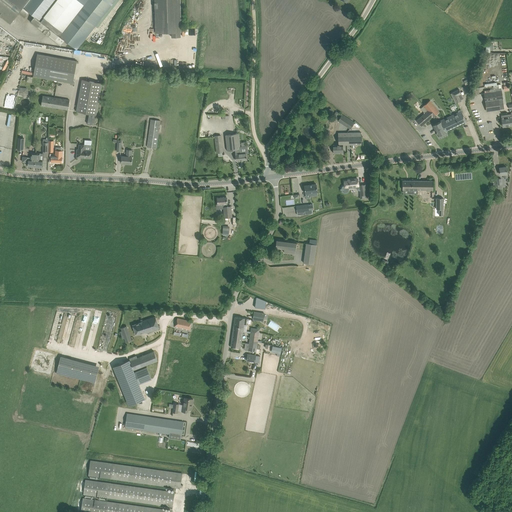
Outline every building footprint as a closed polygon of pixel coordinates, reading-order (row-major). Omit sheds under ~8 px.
[(0,0),(0,15),(10,24),(19,13),(25,17),(29,12),(35,16),(30,22),(61,46),(64,42),(67,44),(68,43),(77,49),(80,45),(95,26),(97,27),(118,0),(0,0)] [(172,37),(176,37),(181,37),(179,0),(154,0),(155,33),(171,32),(172,37)] [(37,54),(33,76),(73,83),(77,61),(37,54)] [(76,111),(89,114),(87,124),(95,125),(96,115),(102,83),(82,79),(76,111)] [(19,93),(23,97),(28,94),(27,88),(21,88),(19,93)] [(461,94),(459,89),(450,94),(455,104),(461,101),(458,95),(461,94)] [(484,93),(485,101),(487,111),(504,109),(503,99),(502,91),(493,92),(491,92),(490,90),(485,91),(485,93),(484,93)] [(41,106),(68,110),(70,100),(43,96),(41,106)] [(430,100),(424,105),(423,106),(427,111),(416,121),(421,126),(432,117),(439,112),(430,100)] [(441,121),(433,125),(438,136),(446,132),(467,122),(462,112),(461,110),(458,111),(459,114),(445,120),(443,121),(441,122),(441,121)] [(511,118),(502,119),(503,127),(511,125),(511,111),(511,112),(511,118)] [(338,121),(350,129),(354,122),(342,115),(338,121)] [(156,148),(157,143),(160,120),(151,119),(147,147),(156,148)] [(361,144),(361,132),(347,133),(346,144),(361,144)] [(247,146),(240,147),(239,133),(226,135),(227,151),(235,150),(236,153),(235,153),(236,161),(240,160),(240,162),(242,161),(242,160),(247,159),(246,153),(248,153),(247,146)] [(343,144),(346,144),(347,133),(338,133),(338,143),(336,143),(336,145),(333,145),(333,153),(343,152),(343,144)] [(91,144),(84,144),(84,145),(79,145),(79,149),(77,149),(77,156),(83,157),(83,158),(90,158),(91,153),(91,150),(91,146),(91,144)] [(62,162),(62,155),(63,151),(56,150),(55,155),(55,156),(51,156),(51,162),(62,162)] [(131,164),(132,159),(132,157),(132,150),(127,150),(126,156),(122,156),(121,163),(131,164)] [(35,159),(36,153),(31,152),(31,159),(27,159),(27,157),(23,157),(22,162),(27,162),(28,162),(28,166),(35,167),(35,159)] [(42,168),(42,163),(42,160),(44,160),(44,153),(36,153),(35,159),(35,167),(42,168)] [(499,168),(500,173),(500,175),(503,174),(504,178),(507,178),(507,174),(506,167),(499,168)] [(342,189),(340,189),(342,189),(342,190),(342,191),(343,191),(344,192),(345,192),(346,192),(347,192),(348,192),(348,191),(348,190),(349,189),(352,188),(356,188),(356,189),(357,190),(358,190),(359,190),(360,190),(359,185),(358,185),(358,179),(351,179),(351,180),(344,181),(345,185),(344,185),(343,186),(342,187),(342,188),(342,189)] [(433,186),(433,181),(403,180),(402,185),(402,190),(403,190),(404,190),(408,190),(408,192),(413,192),(413,190),(417,190),(418,190),(433,190),(433,186)] [(316,184),(304,186),(305,193),(310,192),(310,195),(314,195),(314,194),(317,193),(317,191),(316,184)] [(217,198),(218,203),(218,204),(223,204),(224,217),(232,217),(231,206),(227,207),(227,204),(227,197),(217,198)] [(309,205),(296,206),(297,215),(306,214),(312,213),(312,210),(313,210),(313,205),(309,205)] [(277,239),(276,248),(284,249),(284,252),(288,253),(289,250),(295,251),(296,242),(283,240),(277,239)] [(314,264),(316,244),(306,243),(304,263),(314,264)] [(217,255),(222,255),(222,246),(217,246),(217,247),(212,247),(213,258),(218,258),(217,255)] [(256,297),(255,307),(265,309),(266,301),(256,297)] [(280,308),(276,318),(287,325),(290,321),(282,316),(285,309),(280,308)] [(264,313),(259,313),(254,312),(253,319),(258,320),(263,321),(264,319),(264,314),(264,313)] [(142,322),(133,325),(136,335),(145,332),(146,333),(159,328),(155,317),(142,321),(142,322)] [(247,325),(248,319),(235,317),(234,326),(237,326),(237,329),(240,329),(239,332),(243,332),(244,324),(247,325)] [(175,327),(190,330),(191,321),(177,318),(175,327)] [(241,342),(243,332),(239,332),(240,329),(237,329),(237,326),(234,326),(232,337),(237,338),(237,341),(240,341),(240,342),(241,342)] [(131,341),(130,337),(126,327),(122,328),(121,328),(121,331),(123,335),(121,335),(122,338),(124,337),(125,338),(126,343),(131,341)] [(251,331),(250,340),(258,341),(258,336),(259,333),(259,332),(256,332),(251,331)] [(237,338),(232,337),(231,347),(236,348),(240,349),(241,342),(240,342),(240,341),(237,341),(237,338)] [(248,350),(253,351),(256,351),(258,341),(250,340),(248,350)] [(137,358),(130,361),(134,370),(158,360),(154,351),(137,358)] [(246,361),(251,361),(259,363),(260,356),(252,355),(247,354),(246,361)] [(99,366),(61,356),(56,374),(95,384),(99,366)] [(129,360),(114,366),(129,405),(144,399),(138,384),(134,372),(129,360)] [(147,367),(134,372),(138,384),(151,379),(147,367)] [(182,411),(183,411),(188,412),(188,409),(191,409),(193,399),(185,398),(183,408),(182,408),(182,411)] [(125,428),(172,435),(181,436),(183,422),(175,420),(127,414),(125,428)] [(88,475),(111,478),(175,487),(180,488),(182,473),(177,473),(113,464),(90,461),(88,475)] [(174,492),(170,491),(85,480),(83,494),(108,498),(172,507),(174,492)] [(171,511),(172,511),(108,502),(83,498),(80,511),(171,511)]
